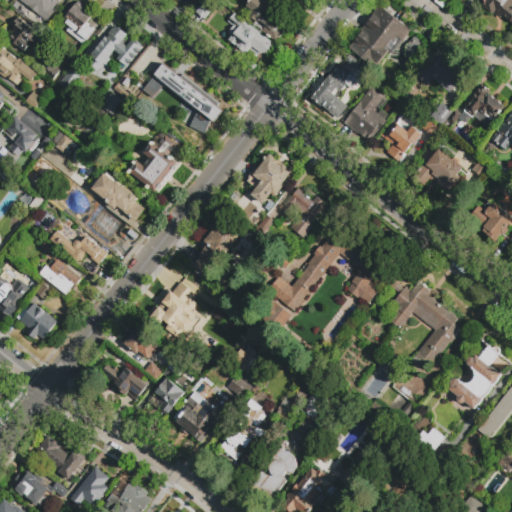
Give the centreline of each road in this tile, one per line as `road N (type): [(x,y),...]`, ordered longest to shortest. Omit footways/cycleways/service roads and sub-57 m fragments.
road 1 (residential): [(0,449),(353,0)]
road 2 (residential): [(268,107),(511,300)]
road 3 (residential): [(0,352),(223,511)]
road 4 (residential): [(132,0),(268,107)]
